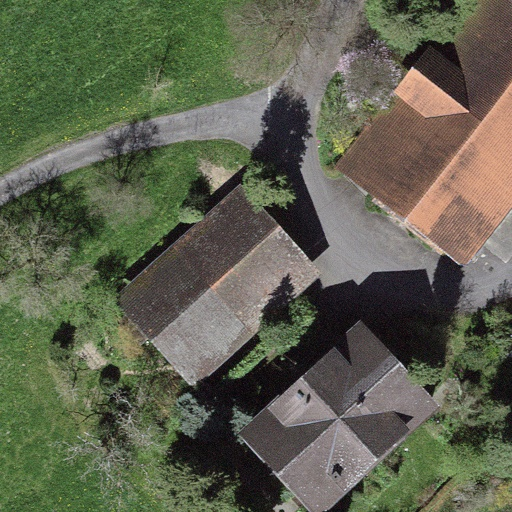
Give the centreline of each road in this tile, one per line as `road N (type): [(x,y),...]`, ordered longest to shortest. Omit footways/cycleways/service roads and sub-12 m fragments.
road 1 (unclassified): [(349,0),(291,127),(338,225),(412,288),(511,295)]
road 2 (track): [(0,198),(103,151),(291,127)]
